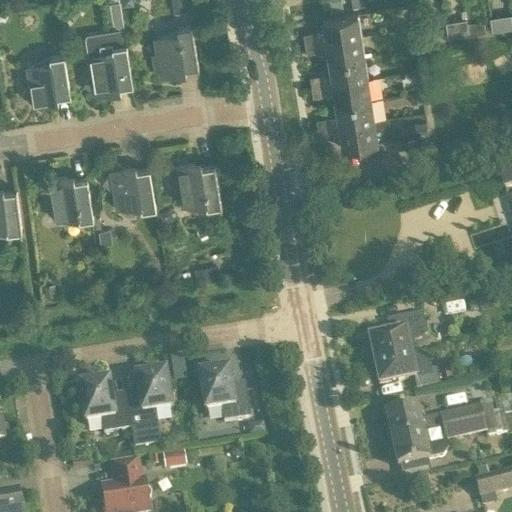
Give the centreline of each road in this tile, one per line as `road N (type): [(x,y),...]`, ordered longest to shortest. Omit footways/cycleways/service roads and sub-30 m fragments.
road 1 (residential): [(35,362),(299,322)]
road 2 (residential): [(0,154),(259,116)]
road 3 (tertiary): [(299,322),(259,116)]
road 4 (tertiary): [(338,511),(299,322)]
road 5 (residential): [(58,511),(35,362)]
